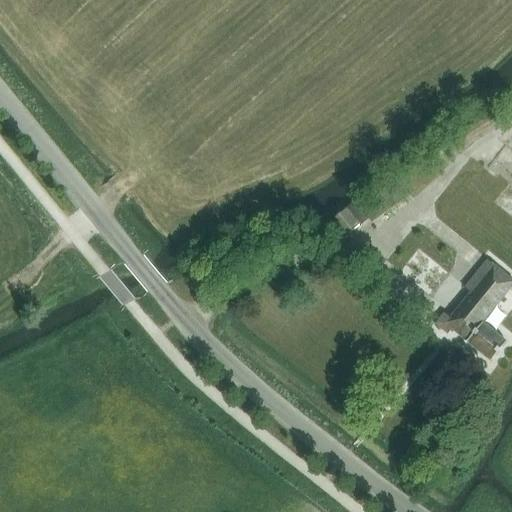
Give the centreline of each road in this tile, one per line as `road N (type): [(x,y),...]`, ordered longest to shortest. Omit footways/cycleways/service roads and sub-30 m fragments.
road 1 (tertiary): [(410,511),(215,354),(0,95)]
road 2 (unknown): [(176,311),(297,255),(408,217),(426,201)]
